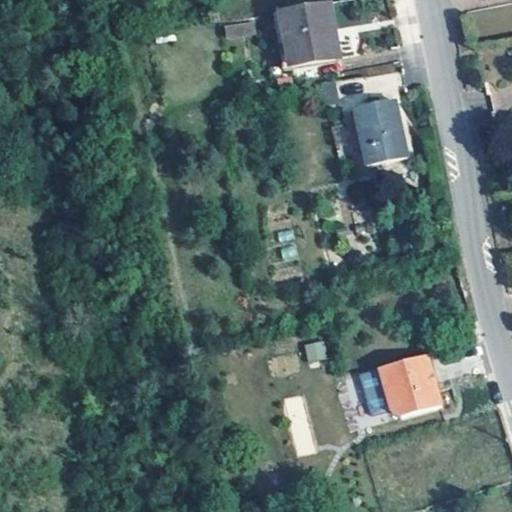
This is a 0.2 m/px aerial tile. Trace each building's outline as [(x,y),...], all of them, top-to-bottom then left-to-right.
[(344,57),(335,3),(286,12),(296,66),(344,57)] [(281,12),(290,74),(345,64),(344,57),(296,66),(286,12),(281,12)] [(225,37),(254,35),(253,22),(224,24),(225,37)] [(336,82),(320,82),(320,105),(337,104),(336,82)] [(412,158),(400,100),(360,109),(372,166),(412,158)] [(323,341),(305,343),(307,362),(325,360),(323,341)] [(434,375),(430,356),(410,362),(381,370),(393,414),(402,419),(443,408),(437,385),(434,386),(432,375),(434,375)]
